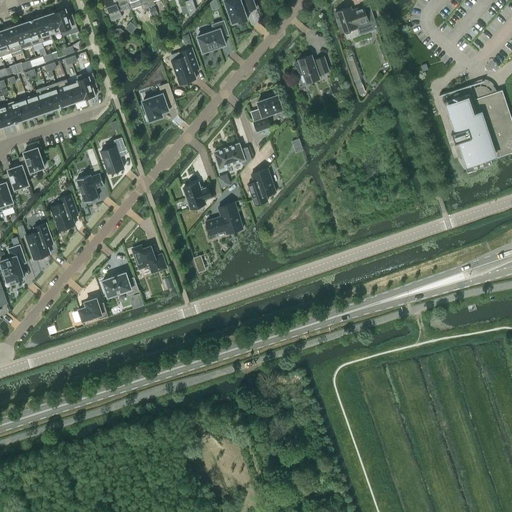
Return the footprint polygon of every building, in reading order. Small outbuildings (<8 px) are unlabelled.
[(116,8),(127,4),(125,0),(110,0),(111,1),(104,3),(110,20),(119,17),(116,8)] [(147,7),(144,0),(125,0),(127,4),(129,9),(140,6),(141,9),(143,9),(147,7)] [(256,8),(253,0),(229,0),(225,2),(233,23),(238,21),(239,23),(248,20),(245,11),(249,10),(250,11),(256,8)] [(193,6),(186,9),(188,15),(194,9),(193,6)] [(349,8),(334,13),(341,33),(343,32),(344,34),(346,35),(349,34),(350,32),(349,30),(356,28),(355,26),(368,22),(373,20),(369,6),(363,8),(350,12),(349,8)] [(55,11),(61,30),(72,26),(73,29),(77,27),(73,14),(68,15),(65,7),(55,11)] [(157,14),(154,7),(149,9),(151,16),(157,14)] [(45,14),(51,33),(61,30),(55,11),(45,14)] [(34,18),(42,41),(52,38),(51,33),(45,14),(34,18)] [(24,22),(30,40),(31,40),(32,45),(42,41),(34,18),(24,22)] [(220,28),(198,36),(203,52),(226,44),(223,37),(229,35),(224,21),(218,23),(220,28)] [(14,25),(20,44),(30,40),(24,22),(14,25)] [(3,29),(11,52),(21,48),(20,44),(14,25),(3,29)] [(0,29),(0,52),(1,55),(11,52),(3,29),(0,29)] [(188,34),(182,36),(184,45),(191,43),(188,34)] [(69,53),(67,47),(61,49),(63,55),(69,53)] [(178,52),(180,56),(171,59),(180,84),(196,79),(193,71),(199,68),(193,52),(192,47),(178,52)] [(49,60),(47,54),(41,56),(43,62),(49,60)] [(353,55),(345,58),(353,80),(361,78),(353,55)] [(320,75),(327,72),(323,58),(315,60),(316,62),(313,63),(310,56),(297,61),(298,62),(293,65),(300,76),(302,75),(305,84),(318,80),(317,76),(320,75)] [(7,75),(13,73),(11,66),(5,69),(7,75)] [(88,74),(87,72),(76,76),(78,80),(84,98),(89,96),(89,98),(95,96),(93,88),(98,86),(93,72),(88,74)] [(8,78),(10,84),(16,82),(14,76),(8,78)] [(68,84),(68,83),(67,79),(56,82),(57,87),(58,87),(64,105),(74,101),(68,84)] [(84,98),(78,80),(68,83),(68,84),(74,101),(84,98)] [(452,133),(455,143),(457,142),(467,172),(493,163),(492,160),(493,159),(499,159),(504,157),(510,154),(511,152),(511,118),(503,90),(489,95),(484,81),(445,94),(448,101),(444,102),(454,132),(452,133)] [(46,86),(54,109),(64,105),(58,87),(57,87),(56,82),(46,86)] [(150,120),(162,116),(161,112),(168,110),(166,103),(174,100),(168,83),(159,86),(162,94),(143,100),(150,120)] [(37,94),(43,112),(54,109),(46,86),(36,89),(37,94)] [(258,102),(260,109),(251,112),(255,122),(254,122),(257,131),(270,126),(267,118),(266,115),(283,109),(278,95),(277,95),(276,92),(268,95),(269,98),(258,102)] [(27,98),(33,116),(43,112),(37,94),(27,98)] [(17,101),(23,119),(33,116),(27,98),(17,101)] [(6,105),(13,123),(23,119),(17,101),(6,105)] [(0,106),(0,119),(2,126),(13,123),(6,105),(0,106)] [(114,140),(116,146),(101,151),(108,173),(115,171),(115,172),(122,170),(122,168),(124,168),(119,153),(126,151),(122,137),(114,140)] [(241,149),(239,144),(214,152),(215,155),(214,155),(216,162),(218,162),(220,168),(241,161),(242,163),(246,166),(252,159),(247,147),(241,149)] [(22,156),(18,157),(20,163),(21,163),(26,177),(29,175),(32,174),(31,171),(44,167),(37,145),(28,148),(29,150),(24,152),(25,155),(22,156)] [(92,147),(89,149),(95,164),(98,163),(92,147)] [(6,173),(3,174),(5,180),(10,194),(13,193),(16,192),(15,189),(28,184),(26,177),(21,163),(20,163),(13,166),(13,167),(8,169),(9,172),(6,173)] [(252,174),(254,182),(248,185),(255,205),(268,201),(266,196),(276,192),(267,169),(252,174)] [(91,177),(90,174),(77,179),(84,202),(98,197),(95,188),(104,185),(100,173),(91,177)] [(0,209),(0,211),(14,206),(10,194),(5,180),(0,181),(0,209)] [(200,188),(199,184),(198,183),(183,188),(190,209),(206,203),(204,200),(212,197),(208,186),(200,188)] [(58,198),(60,203),(50,207),(59,230),(75,225),(72,216),(78,214),(71,194),(58,198)] [(218,207),(221,217),(206,222),(210,235),(225,230),(226,234),(243,229),(235,202),(218,207)] [(33,227),(35,232),(26,235),(34,259),(49,254),(47,245),(53,243),(46,223),(33,227)] [(9,248),(12,256),(0,260),(0,262),(7,281),(9,281),(10,285),(17,282),(17,280),(23,278),(22,276),(24,276),(22,270),(20,271),(17,263),(18,263),(19,264),(25,262),(19,245),(9,248)] [(142,249),(141,246),(132,249),(136,260),(139,260),(142,268),(149,265),(152,273),(166,268),(161,254),(154,257),(150,247),(142,249)] [(200,256),(193,258),(198,272),(205,270),(200,256)] [(102,280),(103,283),(101,284),(104,291),(106,290),(108,296),(126,290),(128,295),(139,291),(134,277),(128,279),(125,272),(102,280)] [(171,276),(164,279),(167,289),(175,286),(171,276)] [(34,284),(28,290),(36,296),(41,291),(34,284)] [(85,302),(86,307),(79,309),(82,320),(97,315),(98,318),(98,319),(108,316),(103,302),(103,303),(98,305),(96,298),(85,302)]
